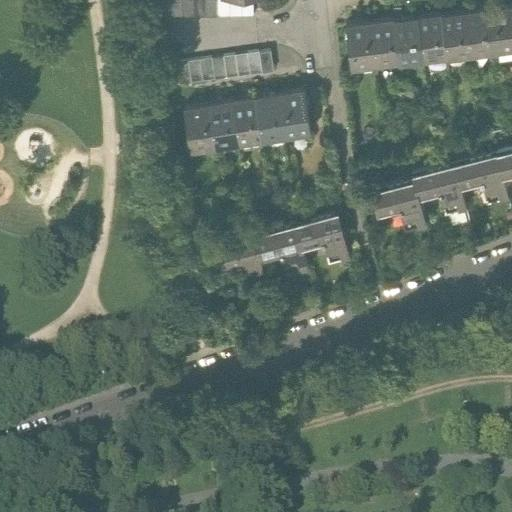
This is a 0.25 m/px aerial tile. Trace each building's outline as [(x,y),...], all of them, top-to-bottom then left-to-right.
[(156,0),(157,16),(253,14),(252,0),(156,0)] [(511,2),(496,5),(489,5),(494,50),(511,48),(511,2)] [(471,53),(494,50),(489,5),(475,7),(465,8),(471,53)] [(447,56),(471,53),(465,8),(452,10),(441,11),(447,56)] [(426,13),(417,14),(423,59),(447,56),(441,11),(426,13)] [(399,62),(423,59),(417,14),(411,15),(394,17),(399,62)] [(370,20),(375,65),(399,62),(394,17),(379,19),(370,20)] [(375,65),(370,20),(359,21),(345,23),(350,68),(375,65)] [(258,50),(163,64),(167,86),(273,71),(270,49),(258,51),(258,50)] [(279,92),(286,138),(310,134),(304,88),(289,91),(279,92)] [(286,138),(279,92),(265,94),(255,95),(262,141),(286,138)] [(232,99),(238,144),(262,141),(255,95),(242,97),(232,99)] [(238,144),(232,99),(218,101),(208,102),(214,148),(238,144)] [(214,148),(208,102),(197,104),(183,106),(189,152),(214,148)] [(511,149),(496,154),(501,177),(511,174),(511,149)] [(483,157),(454,164),(460,187),(479,182),(480,185),(482,184),(486,204),(507,199),(501,177),(496,154),(483,157)] [(465,209),(460,187),(454,164),(444,166),(412,174),(414,180),(418,197),(438,192),(438,195),(440,195),(445,214),(465,209)] [(425,225),(418,197),(414,180),(404,182),(371,190),(376,212),(398,207),(399,210),(400,210),(405,230),(425,225)] [(310,219),(295,223),(301,245),(321,240),(321,244),(323,243),(328,263),(349,257),(337,212),(310,219)] [(287,225),(253,234),(259,256),(280,251),(281,254),(282,254),(287,273),(306,268),(301,245),(295,223),(287,225)] [(468,224),(460,226),(462,232),(470,230),(468,224)] [(265,279),(259,256),(253,234),(242,236),(211,244),(217,267),(237,262),(238,265),(240,265),(245,284),(265,279)] [(428,240),(419,242),(421,248),(430,246),(428,240)]
